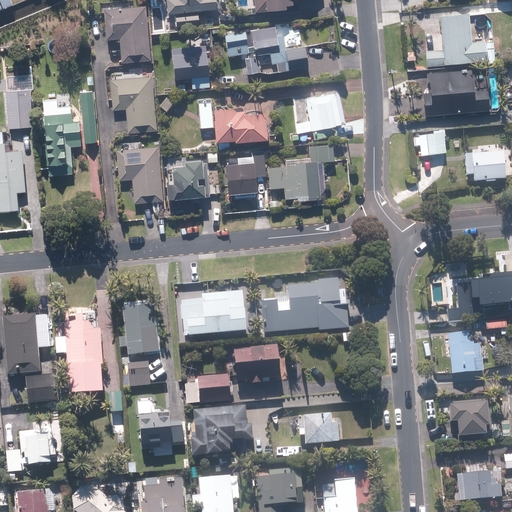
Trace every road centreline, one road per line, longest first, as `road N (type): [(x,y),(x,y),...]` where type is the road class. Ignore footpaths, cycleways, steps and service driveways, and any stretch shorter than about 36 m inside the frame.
road 1 (residential): [(379,208),(342,229),(0,264)]
road 2 (residential): [(414,243),(400,259),(396,295),(414,511)]
road 3 (residential): [(366,0),(379,208)]
